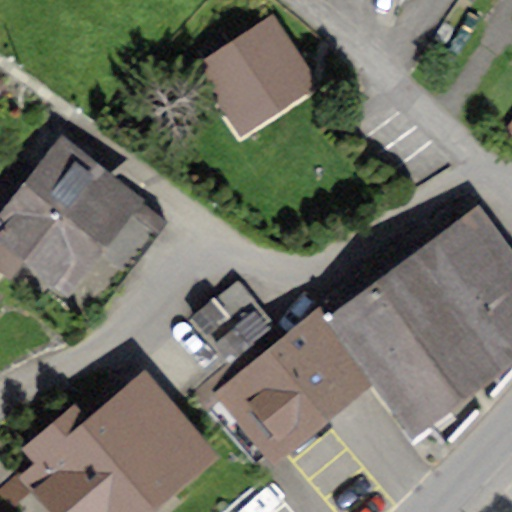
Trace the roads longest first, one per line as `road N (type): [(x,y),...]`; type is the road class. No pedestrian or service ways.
road 1 (residential): [(477,160),(332,269),(278,272),(210,224),(100,354),(0,398)]
road 2 (unclassified): [(511,417),(427,511)]
road 3 (residential): [(382,80),(477,160)]
road 4 (residential): [(287,0),(382,80)]
